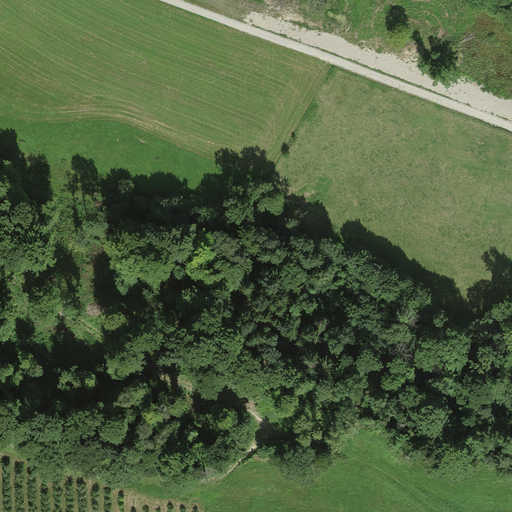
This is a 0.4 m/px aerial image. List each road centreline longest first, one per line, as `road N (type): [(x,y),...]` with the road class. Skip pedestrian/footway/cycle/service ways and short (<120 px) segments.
road 1 (track): [(438,511),(376,464),(276,431),(215,479),(0,421)]
road 2 (track): [(511,128),(168,0)]
